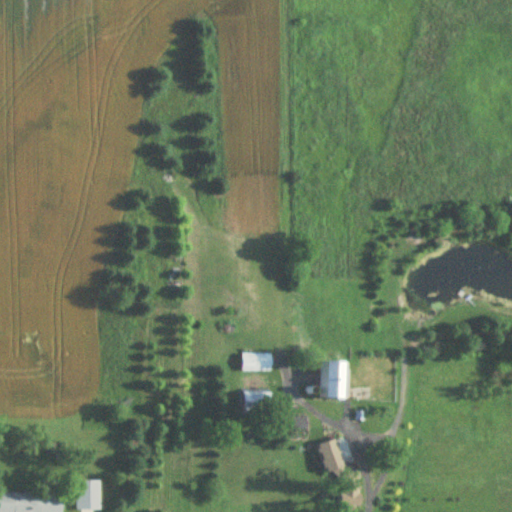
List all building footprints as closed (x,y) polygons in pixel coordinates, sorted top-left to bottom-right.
[(239,372),(270,372),(270,354),(239,354),(239,372)] [(343,363),(318,363),(317,400),(343,400),(343,363)] [(269,415),(269,392),(240,392),(240,415),(269,415)] [(285,419),(285,433),(305,433),(305,419),(285,419)] [(0,493),(0,511),(61,511),(62,495),(0,493)]
